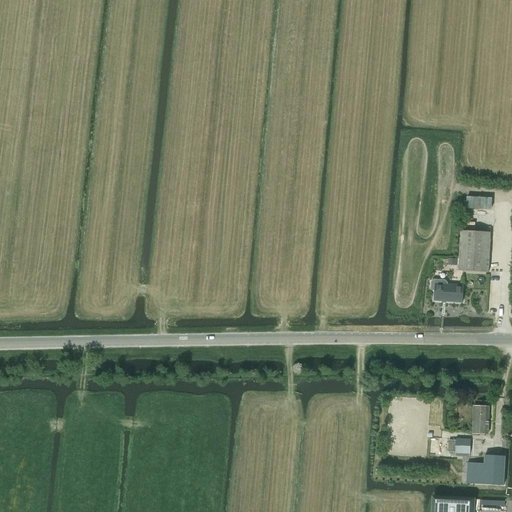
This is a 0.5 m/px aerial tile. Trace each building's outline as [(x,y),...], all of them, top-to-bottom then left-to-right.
[(494,210),(494,198),(469,197),(469,209),(494,210)] [(489,272),(491,233),(461,231),(459,271),(489,272)] [(464,286),(448,285),(448,283),(446,280),(435,280),(432,282),(431,290),(435,291),(435,301),(463,303),(464,286)] [(488,434),(489,407),(474,406),(474,434),(488,434)] [(471,454),(471,439),(457,439),(456,453),(457,453),(456,458),(466,458),(466,457),(470,457),(470,454),(471,454)] [(506,457),(505,457),(485,456),(485,464),(475,464),(473,484),(504,486),(506,457)] [(473,511),(474,499),(434,497),(433,511),(473,511)]
